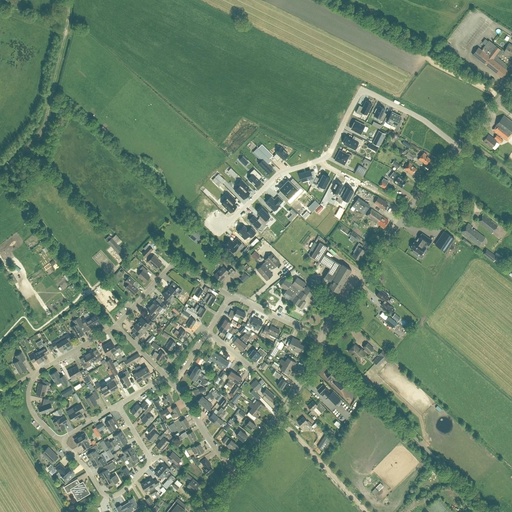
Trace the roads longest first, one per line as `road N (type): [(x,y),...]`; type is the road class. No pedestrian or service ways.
road 1 (tertiary): [(322,339),(458,148)]
road 2 (unclassified): [(490,511),(322,348)]
road 3 (track): [(68,0),(43,126),(0,180)]
road 4 (residential): [(117,405),(151,460),(119,494),(100,489),(60,439)]
road 5 (residential): [(458,148),(422,119),(364,92),(321,159)]
road 6 (tertiary): [(235,471),(322,348)]
road 7 (residential): [(321,159),(279,172),(223,227),(217,222)]
road 8 (track): [(367,511),(277,418)]
road 9 (track): [(65,511),(0,405)]
